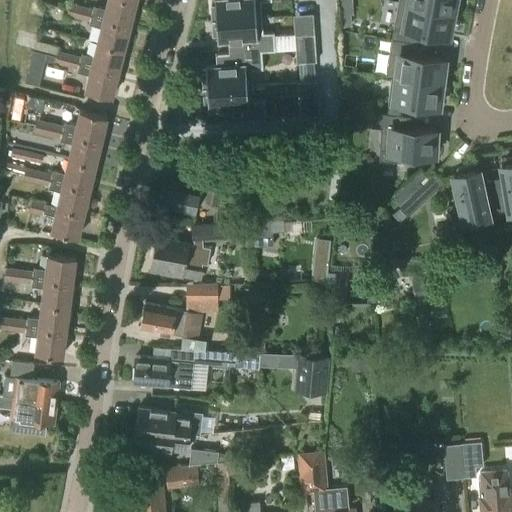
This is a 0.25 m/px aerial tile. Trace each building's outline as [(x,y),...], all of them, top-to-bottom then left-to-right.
[(47,0),(47,3),(129,24),(135,0),(134,0),(105,0),(104,8),(93,5),(92,9),(68,3),(69,0),(47,0)] [(214,0),(214,2),(210,2),(211,18),(256,15),(254,0),(214,0)] [(398,0),(398,1),(407,2),(451,11),(452,11),(453,9),(457,9),(458,0),(398,0)] [(448,35),(452,11),(451,11),(407,2),(398,1),(391,37),(422,43),(424,30),(447,34),(448,35)] [(47,3),(44,12),(65,17),(66,14),(89,19),(88,24),(99,27),(96,41),(123,48),(129,24),(47,3)] [(339,13),(340,25),(350,25),(349,13),(339,13)] [(256,15),(211,18),(212,34),(217,34),(217,41),(232,40),(232,50),(258,48),(272,47),(270,30),(257,31),(256,15)] [(294,34),(295,48),(315,47),(314,33),(294,34)] [(56,51),(55,56),(117,72),(123,48),(96,41),(92,56),(81,53),(80,57),(56,51)] [(316,61),(315,47),(295,48),(296,62),(316,61)] [(206,70),(201,70),(202,86),(247,83),(246,67),(259,67),(258,48),(232,50),(219,51),(219,61),(205,62),(206,70)] [(398,53),(395,76),(440,82),(443,58),(398,53)] [(55,56),(54,61),(78,67),(76,72),(87,75),(84,89),(111,96),(117,72),(55,56)] [(24,81),(37,84),(42,64),(28,61),(24,81)] [(440,82),(395,76),(392,100),(437,105),(440,82)] [(317,80),(298,81),(299,115),(319,114),(317,80)] [(247,83),(202,86),(203,102),(208,102),(209,109),(222,108),(223,119),(263,116),(261,98),(248,99),(247,83)] [(51,123),(50,128),(101,140),(106,116),(79,109),(75,124),(64,122),(63,126),(51,123)] [(435,129),(398,126),(398,114),(372,111),(371,126),(382,127),(380,159),(408,161),(409,152),(434,153),(434,149),(439,150),(440,133),(435,133),(435,129)] [(39,120),(37,130),(48,133),(50,128),(51,123),(39,120)] [(50,128),(48,133),(60,136),(59,141),(71,144),(67,158),(95,164),(101,140),(50,128)] [(12,145),(10,155),(42,162),(44,153),(12,145)] [(511,209),(511,156),(505,158),(505,162),(501,163),(504,181),(487,184),(492,213),(509,210),(511,209)] [(40,172),(38,176),(89,189),(95,164),(67,158),(64,172),(52,169),(51,174),(40,172)] [(477,168),(453,173),(464,220),(488,215),(477,168)] [(28,169),(26,179),(37,182),(38,176),(40,172),(28,169)] [(408,180),(417,188),(428,177),(420,169),(408,180)] [(443,181),(435,172),(399,206),(407,215),(443,181)] [(38,176),(37,182),(49,184),(48,188),(60,190),(56,206),(83,213),(89,189),(38,176)] [(168,182),(163,207),(193,213),(198,189),(168,182)] [(208,186),(205,204),(216,206),(220,189),(208,186)] [(33,200),(31,210),(54,216),(50,230),(77,237),(83,213),(56,206),(33,200)] [(406,213),(399,206),(392,213),(399,220),(406,213)] [(301,238),(329,237),(328,216),(289,218),(290,223),(301,222),(301,238)] [(156,237),(150,269),(198,279),(201,265),(207,266),(210,249),(203,248),(202,240),(257,236),(256,231),(258,231),(258,220),(192,225),(193,245),(157,238),(158,237),(156,237)] [(21,269),(20,275),(72,281),(75,256),(47,253),(45,268),(33,267),(33,271),(21,269)] [(313,258),(312,281),(330,281),(331,259),(313,258)] [(9,268),(8,278),(20,280),(20,275),(21,269),(9,268)] [(439,273),(428,276),(431,293),(443,291),(439,273)] [(20,275),(20,280),(31,281),(31,286),(43,287),(41,303),(68,306),(72,281),(20,275)] [(186,300),(186,310),(216,311),(217,300),(230,300),(230,288),(217,287),(217,285),(187,284),(186,300)] [(15,319),(14,325),(65,331),(68,306),(41,303),(39,317),(27,316),(26,321),(15,319)] [(197,338),(202,314),(144,303),(139,327),(197,338)] [(3,318),(1,328),(13,330),(14,325),(15,319),(3,318)] [(14,325),(13,330),(25,331),(25,334),(36,336),(34,353),(62,356),(65,331),(14,325)] [(238,366),(240,350),(173,346),(172,358),(138,354),(136,382),(190,387),(192,361),(238,366)] [(8,348),(7,358),(29,361),(31,351),(8,348)] [(297,355),(294,388),(324,391),(327,357),(297,355)] [(11,360),(9,376),(4,375),(2,395),(56,402),(59,381),(31,377),(33,362),(11,360)] [(0,394),(0,407),(12,409),(11,418),(24,419),(23,431),(44,434),(46,422),(53,423),(56,402),(2,395),(0,394)] [(136,430),(187,436),(199,437),(202,412),(180,409),(180,415),(174,414),(174,410),(138,406),(136,430)] [(136,430),(134,448),(169,452),(170,449),(186,451),(187,436),(136,430)] [(478,442),(461,443),(464,477),(473,476),(473,466),(481,466),(478,442)] [(464,477),(461,443),(440,445),(444,479),(464,477)] [(190,448),(188,465),(213,462),(217,462),(218,451),(190,448)] [(322,451),(298,453),(302,492),(326,490),(322,451)] [(215,482),(213,462),(188,465),(165,467),(167,487),(215,482)] [(480,480),(478,480),(480,511),(511,511),(511,494),(508,494),(506,470),(479,473),(480,480)] [(226,474),(215,475),(219,511),(258,511),(257,502),(230,505),(226,474)] [(137,497),(125,498),(126,511),(164,511),(161,479),(135,482),(137,497)] [(422,493),(393,496),(394,511),(436,511),(436,501),(423,502),(422,493)] [(315,511),(353,511),(353,509),(335,511),(333,495),(314,496),(315,511)]
